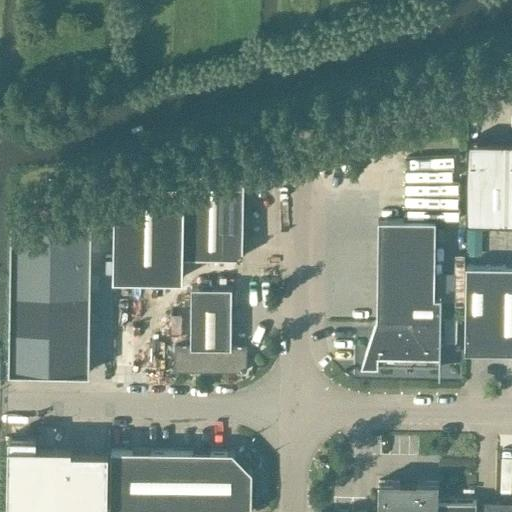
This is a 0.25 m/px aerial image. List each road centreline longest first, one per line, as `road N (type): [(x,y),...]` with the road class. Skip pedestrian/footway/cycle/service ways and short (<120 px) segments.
road 1 (unclassified): [(511,82),(311,144),(298,180),(297,405)]
road 2 (unclassified): [(13,400),(297,405)]
road 3 (unclassified): [(297,405),(511,408)]
